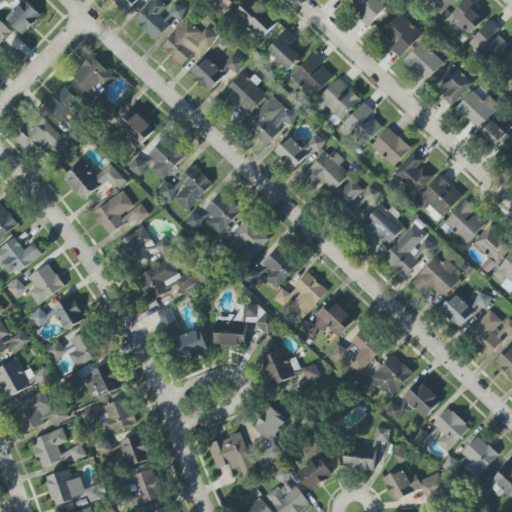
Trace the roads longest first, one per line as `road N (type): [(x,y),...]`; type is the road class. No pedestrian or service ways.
road 1 (residential): [(64,0),(511,421)]
road 2 (residential): [(0,155),(106,289),(161,397),(204,511)]
road 3 (residential): [(511,201),(297,0)]
road 4 (residential): [(172,427),(236,404),(242,384),(227,375),(161,397)]
road 5 (residential): [(0,106),(84,19)]
